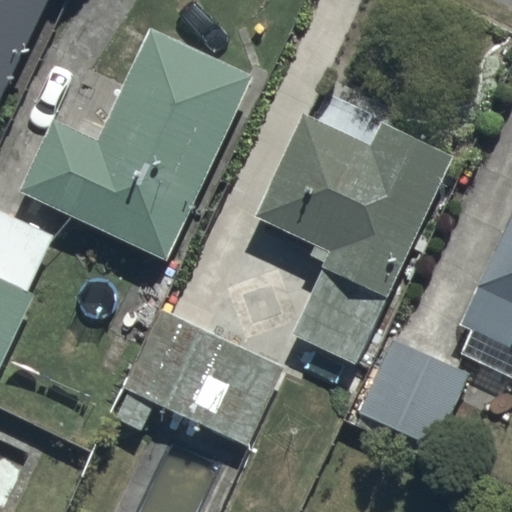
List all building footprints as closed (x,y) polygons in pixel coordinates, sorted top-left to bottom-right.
[(0,0),(0,110),(53,0),(0,0)] [(257,85),(154,37),(100,151),(58,132),(27,198),(172,266),(257,85)] [(458,167),(387,133),(378,153),(307,119),(258,222),(332,257),(293,339),(361,371),(458,167)] [(58,245),(0,216),(0,381),(39,302),(32,298),(58,245)] [(511,238),(466,330),(511,352),(511,238)] [(285,372),(161,315),(112,422),(142,436),(155,408),(249,451),(285,372)] [(398,344),(362,418),(438,455),(474,381),(398,344)]
